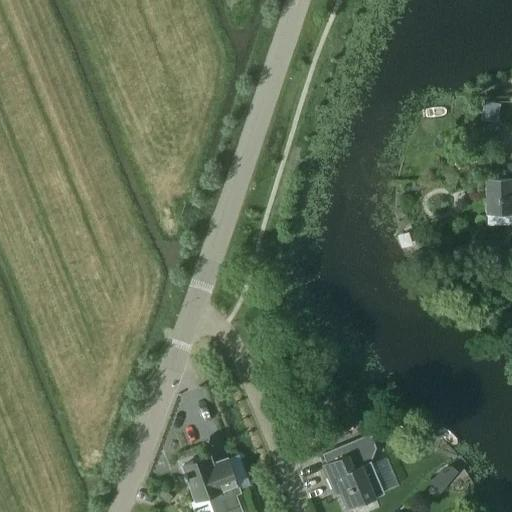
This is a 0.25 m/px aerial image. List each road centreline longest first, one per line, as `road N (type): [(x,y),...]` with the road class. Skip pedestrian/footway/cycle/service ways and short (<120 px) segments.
road 1 (tertiary): [(192,314),(297,0)]
road 2 (unclassified): [(192,314),(229,340),(301,511)]
road 3 (tertiary): [(118,511),(192,314)]
